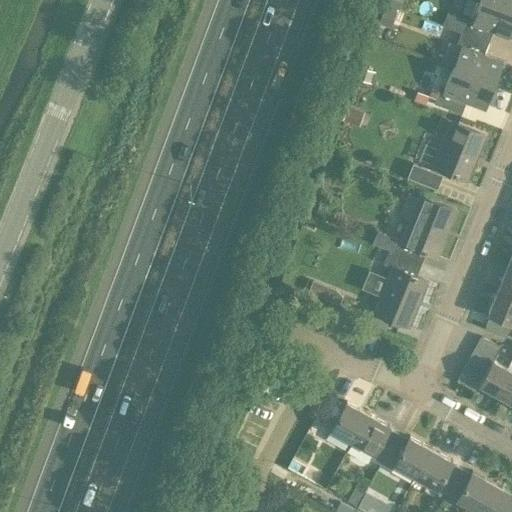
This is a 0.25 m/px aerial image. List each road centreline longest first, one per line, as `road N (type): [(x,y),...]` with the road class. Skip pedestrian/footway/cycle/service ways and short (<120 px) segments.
road 1 (motorway): [(91,511),(282,0)]
road 2 (motorway): [(233,0),(42,511)]
road 3 (tertiary): [(0,243),(94,0)]
road 4 (residential): [(422,395),(511,166)]
road 5 (residential): [(261,511),(258,475),(326,353)]
